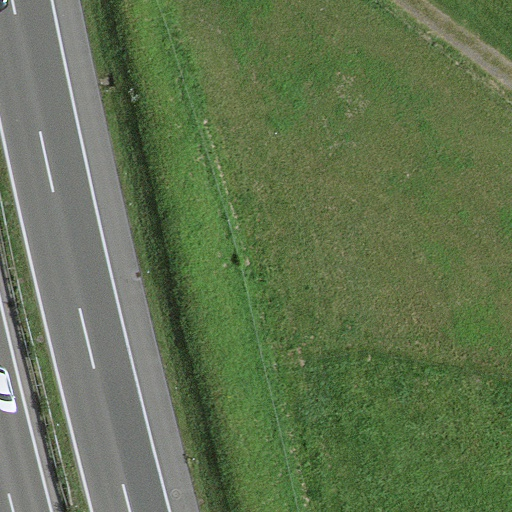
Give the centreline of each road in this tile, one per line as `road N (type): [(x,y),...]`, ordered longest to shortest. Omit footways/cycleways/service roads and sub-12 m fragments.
road 1 (motorway): [(132,511),(11,0)]
road 2 (track): [(511,75),(410,0)]
